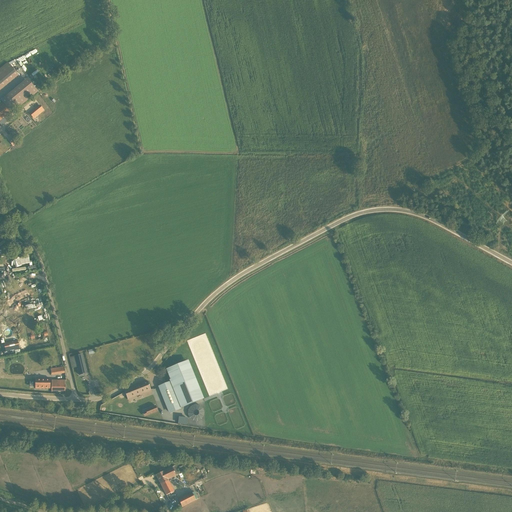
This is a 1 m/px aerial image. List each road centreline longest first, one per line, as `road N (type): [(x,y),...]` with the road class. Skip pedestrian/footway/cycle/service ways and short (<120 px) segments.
road 1 (unclassified): [(511,263),(411,211),(368,208),(226,284),(135,378),(100,397),(75,399)]
road 2 (unclassified): [(75,399),(41,255),(0,199)]
